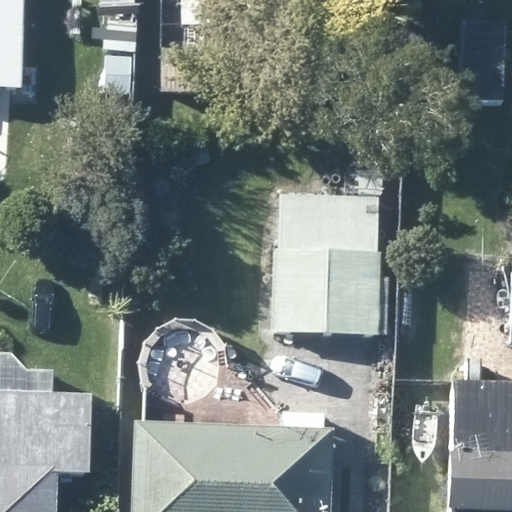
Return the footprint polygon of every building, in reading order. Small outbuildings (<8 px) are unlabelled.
[(0,0),(0,93),(12,94),(21,94),(25,0),(0,0)] [(183,2),(183,35),(210,34),(209,3),(183,2)] [(204,139),(205,57),(162,58),(163,92),(178,92),(177,140),(204,139)] [(292,195),(344,196),(345,164),(293,163),(292,195)] [(140,201),(136,244),(187,249),(191,206),(140,201)] [(374,259),(375,203),(281,201),(280,257),(274,257),(273,338),(370,340),(382,340),(383,283),(383,259),(374,259)] [(511,511),(511,387),(454,386),(451,511),(511,511)] [(93,403),(0,399),(0,511),(58,511),(60,481),(89,483),(93,403)] [(324,437),(325,422),(284,421),(284,435),(146,431),(135,431),(132,511),(328,511),(330,437),(324,437)]
